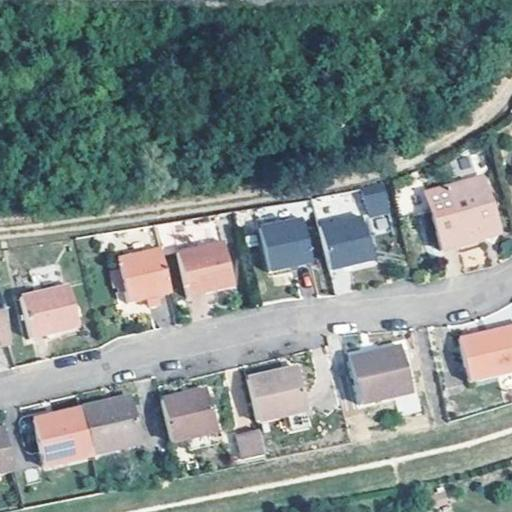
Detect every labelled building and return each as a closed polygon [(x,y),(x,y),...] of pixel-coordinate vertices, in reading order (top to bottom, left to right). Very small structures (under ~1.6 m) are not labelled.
[(495,230),(478,174),(422,189),(437,246),(495,230)] [(388,181),(367,185),(372,204),(392,199),(388,181)] [(392,199),(372,204),(373,212),(393,208),(392,199)] [(369,259),(358,215),(316,225),(326,268),(369,259)] [(307,260),(296,216),(253,226),(263,270),(307,260)] [(229,284),(219,240),(172,250),(180,288),(200,284),(202,290),(229,284)] [(167,291),(157,247),(114,258),(123,301),(167,291)] [(346,268),(329,271),(333,294),(350,292),(346,268)] [(73,324),(64,284),(16,294),(26,335),(73,324)] [(511,368),(511,322),(457,336),(467,379),(511,368)] [(411,391),(401,345),(349,357),(358,402),(411,391)] [(304,408),(295,367),(243,378),(253,420),(304,408)] [(212,429),(203,388),(158,398),(167,440),(212,429)] [(130,394),(78,405),(89,453),(141,441),(130,394)] [(89,453),(78,405),(30,417),(40,465),(89,453)] [(0,471),(10,469),(0,424),(0,471)] [(260,454),(254,429),(234,433),(239,459),(260,454)]
